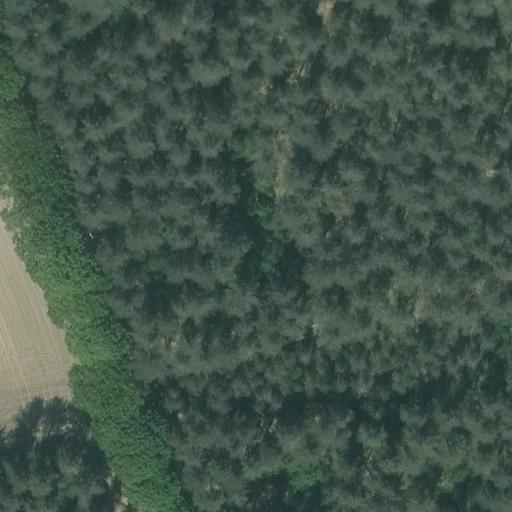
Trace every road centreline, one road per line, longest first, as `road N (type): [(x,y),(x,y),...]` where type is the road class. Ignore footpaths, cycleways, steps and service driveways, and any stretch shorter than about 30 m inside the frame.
road 1 (track): [(511,292),(104,363)]
road 2 (unknown): [(0,95),(104,363)]
road 3 (track): [(104,363),(162,511)]
